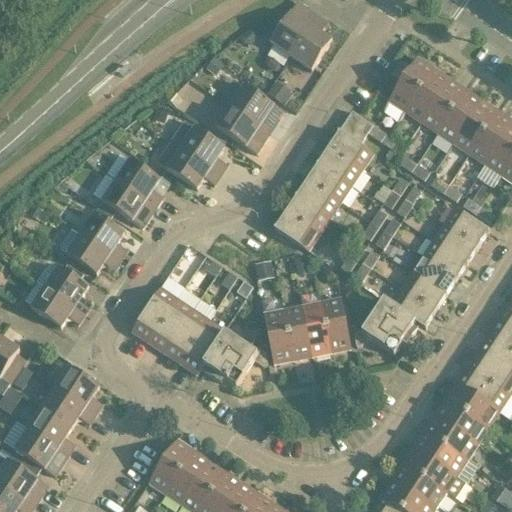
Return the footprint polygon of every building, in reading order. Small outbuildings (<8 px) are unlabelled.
[(270,47),(291,61),(318,21),(302,10),(297,7),(270,47)] [(328,27),(318,21),(291,61),(312,75),(332,45),(321,38),(328,27)] [(242,47),(250,47),(261,40),(253,30),(238,41),(242,47)] [(216,77),(223,67),(214,61),(207,70),(216,77)] [(406,115),(434,73),(417,62),(389,104),(406,115)] [(434,73),(406,115),(422,126),(450,84),(434,73)] [(450,84),(422,126),(438,136),(466,94),(450,84)] [(270,98),(286,108),(293,96),(277,86),(270,98)] [(243,90),(229,111),(270,138),(277,129),(284,117),(274,110),(243,90)] [(466,94),(438,136),(454,147),(482,105),(466,94)] [(470,158),(498,116),(482,105),(454,147),(470,158)] [(264,148),(270,138),(229,111),(216,132),(246,152),(257,159),(264,148)] [(359,148),(367,136),(372,128),(352,115),(327,151),(361,174),(372,157),(359,148)] [(486,168),(511,128),(511,125),(498,116),(470,158),(486,168)] [(170,146),(221,180),(227,170),(217,163),(224,152),(184,126),(170,146)] [(386,137),(372,128),(367,136),(381,145),(386,137)] [(502,179),(511,163),(511,128),(486,168),(502,179)] [(399,146),(386,137),(381,145),(394,154),(399,146)] [(170,146),(157,167),(167,173),(197,193),(204,183),(214,190),(221,180),(170,146)] [(317,167),(351,190),(361,174),(327,151),(317,167)] [(120,157),(106,178),(117,185),(157,212),(164,201),(153,194),(160,184),(130,164),(120,157)] [(411,176),(417,168),(407,161),(404,159),(399,167),(411,176)] [(511,185),(511,163),(502,179),(511,185)] [(306,183),(340,206),(351,190),(317,167),(306,183)] [(411,176),(425,184),(430,176),(417,168),(411,176)] [(443,197),(449,189),(436,180),(431,189),(443,197)] [(401,181),(392,194),(400,200),(409,187),(401,181)] [(296,199),(329,222),(340,206),(306,183),(296,199)] [(104,204),(99,211),(112,220),(116,214),(143,232),(157,212),(117,185),(104,204)] [(443,197),(457,206),(462,198),(449,189),(443,197)] [(413,190),(405,203),(413,209),(422,196),(413,190)] [(391,212),(400,200),(392,194),(383,207),(391,212)] [(285,215),(319,238),(329,222),(296,199),(285,215)] [(475,218),(481,210),(468,201),(463,210),(475,218)] [(405,222),(413,209),(405,203),(397,216),(405,222)] [(39,223),(44,214),(37,209),(32,219),(39,223)] [(475,218),(489,227),(494,219),(481,210),(475,218)] [(81,238),(121,265),(128,255),(118,248),(125,237),(108,226),(112,220),(99,211),(81,238)] [(478,251),(489,235),(455,212),(445,228),(478,251)] [(379,213),(371,226),(379,232),(387,219),(379,213)] [(274,232),(307,255),(319,238),(285,215),(274,232)] [(392,222),(384,235),(392,240),(401,227),(392,222)] [(370,245),(379,232),(371,226),(362,239),(370,245)] [(478,251),(445,228),(434,245),(468,267),(478,251)] [(121,265),(81,238),(72,232),(61,249),(62,254),(68,258),(67,259),(97,279),(104,268),(115,275),(121,265)] [(384,235),(375,248),(384,253),(392,240),(384,235)] [(358,245),(349,258),(358,264),(366,251),(358,245)] [(457,283),(468,267),(434,245),(423,261),(457,283)] [(189,249),(185,255),(196,262),(200,256),(196,254),(189,249)] [(362,267),(371,273),(380,260),(371,254),(362,267)] [(349,277),(358,264),(349,258),(341,271),(349,277)] [(296,264),(299,279),(311,276),(308,261),(296,264)] [(446,299),(457,283),(423,261),(413,277),(446,299)] [(271,264),(255,268),(259,284),(274,281),(271,264)] [(371,273),(362,267),(354,280),(362,286),(371,273)] [(47,269),(36,286),(85,319),(92,309),(81,302),(89,291),(59,271),(58,273),(51,268),(47,269)] [(436,315),(446,299),(413,277),(402,293),(436,315)] [(165,281),(159,290),(191,310),(197,301),(165,281)] [(252,292),(243,285),(237,294),(246,300),(252,292)] [(36,286),(24,304),(33,311),(31,313),(61,332),(68,321),(79,329),(85,319),(36,286)] [(160,293),(132,335),(148,346),(177,304),(161,293),(160,293)] [(426,330),(436,315),(402,293),(391,309),(426,333),(427,331),(426,330)] [(321,307),(331,357),(351,353),(341,303),(321,307)] [(177,304),(148,346),(149,347),(165,357),(192,314),(177,304)] [(427,333),(426,333),(391,309),(383,304),(367,328),(358,323),(352,331),(357,334),(354,337),(354,338),(356,350),(361,349),(367,340),(394,359),(407,338),(411,341),(417,333),(424,338),(427,333)] [(302,310),(312,360),(331,357),(321,307),(302,310)] [(511,309),(509,307),(498,323),(511,332),(511,309)] [(283,314),(293,364),(312,360),(302,310),(283,314)] [(192,314),(165,357),(166,359),(181,368),(208,325),(192,314)] [(263,318),(274,368),(293,364),(283,314),(263,318)] [(511,332),(498,323),(487,339),(511,355),(511,332)] [(208,325),(181,368),(183,370),(197,379),(204,369),(202,368),(224,335),(208,325)] [(197,379),(196,380),(200,383),(205,376),(213,381),(216,377),(224,382),(236,390),(254,364),(262,369),(267,368),(265,355),(264,356),(261,353),(263,350),(264,349),(263,349),(255,343),(249,352),(229,339),(226,337),(224,335),(202,368),(204,369),(197,379)] [(511,355),(487,339),(477,355),(511,378),(511,355)] [(0,384),(1,383),(10,390),(24,369),(15,362),(20,354),(0,341),(0,384)] [(511,394),(511,378),(477,355),(466,371),(509,400),(511,394)] [(466,371),(455,388),(498,416),(509,400),(466,371)] [(56,392),(97,419),(103,409),(93,402),(100,391),(69,372),(56,392)] [(26,385),(18,379),(14,385),(22,391),(26,385)] [(488,432),(498,416),(455,388),(445,403),(488,432)] [(42,413),(72,433),(79,423),(90,430),(97,419),(56,392),(42,413)] [(477,448),(488,432),(445,403),(434,420),(477,448)] [(29,434),(69,460),(76,450),(66,443),(72,433),(42,413),(29,434)] [(466,464),(477,448),(434,420),(423,436),(466,464)] [(16,454),(13,459),(28,469),(31,464),(42,471),(45,473),(56,480),(63,470),(69,460),(29,434),(16,454)] [(466,464),(423,436),(413,452),(455,480),(456,479),(467,487),(477,471),(466,464)] [(177,443),(149,486),(166,497),(194,454),(177,443)] [(463,485),(455,480),(413,452),(402,467),(445,496),(453,501),(463,485)] [(210,465),(194,454),(166,497),(182,508),(210,465)] [(0,457),(0,488),(35,511),(42,501),(49,490),(39,483),(36,481),(24,473),(28,469),(13,459),(9,464),(0,458),(0,457)] [(188,511),(201,511),(226,475),(210,465),(182,508),(188,511)] [(433,511),(434,511),(445,496),(402,467),(391,484),(433,511)] [(224,511),(242,486),(226,475),(201,511),(224,511)] [(399,511),(433,511),(391,484),(381,499),(399,511)] [(248,511),(258,497),(242,486),(224,511),(248,511)] [(34,511),(35,511),(0,488),(0,511),(34,511)] [(510,511),(511,509),(511,497),(505,493),(496,506),(505,511),(510,511)] [(270,511),(274,507),(258,497),(248,511),(270,511)] [(399,511),(381,499),(372,511),(399,511)] [(502,511),(487,502),(480,511),(502,511)]
